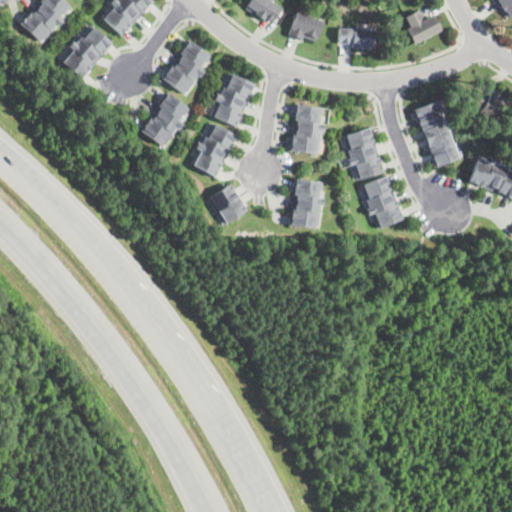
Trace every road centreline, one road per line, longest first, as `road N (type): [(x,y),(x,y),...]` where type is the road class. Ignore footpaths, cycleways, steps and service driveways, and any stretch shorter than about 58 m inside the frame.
road 1 (motorway): [(272,511),(182,354),(52,197),(0,152)]
road 2 (motorway): [(0,225),(151,412),(207,511)]
road 3 (residential): [(191,0),(277,64),(323,78),(383,82),(439,69),(482,47)]
road 4 (residential): [(383,82),(404,155),(446,212)]
